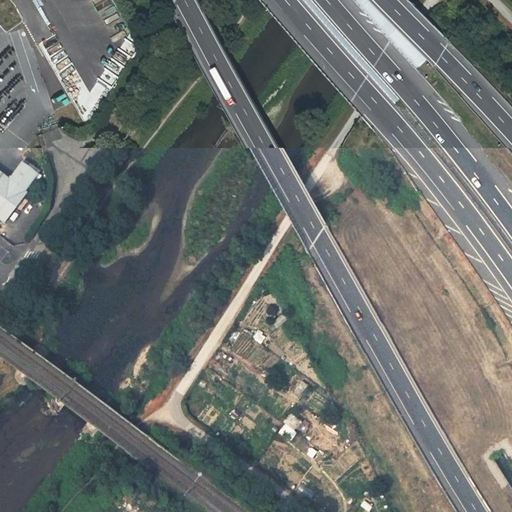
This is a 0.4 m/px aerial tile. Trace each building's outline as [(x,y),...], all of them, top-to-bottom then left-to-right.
[(134,41),(123,48),(128,55),(139,48),(134,41)] [(44,50),(49,65),(52,74),(49,74),(44,76),(45,82),(49,81),(57,79),(61,77),(68,100),(88,94),(72,42),(57,46),(49,49),(44,50)] [(0,218),(6,223),(29,194),(27,192),(39,176),(23,163),(10,179),(0,170),(0,218)] [(277,327),(288,319),(285,314),(274,322),(277,327)] [(253,339),(262,344),(267,335),(257,330),(253,339)] [(300,399),(308,384),(299,380),(292,395),(300,399)] [(303,484),(298,492),(310,500),(315,492),(303,484)]
